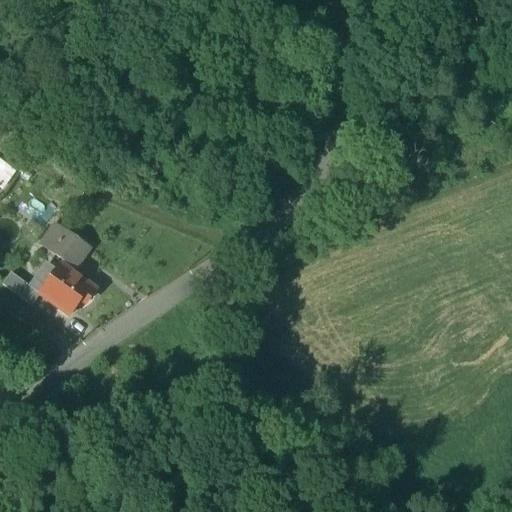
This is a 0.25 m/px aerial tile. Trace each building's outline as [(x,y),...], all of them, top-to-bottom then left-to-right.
[(0,158),(0,192),(16,169),(0,158)] [(76,243),(53,226),(39,245),(63,262),(76,243)] [(94,291),(59,267),(51,279),(39,296),(68,317),(79,301),(84,305),(94,291)] [(33,291),(33,292),(39,296),(51,279),(45,274),(33,291)] [(33,291),(22,283),(15,293),(32,305),(39,296),(33,292),(33,291)]
